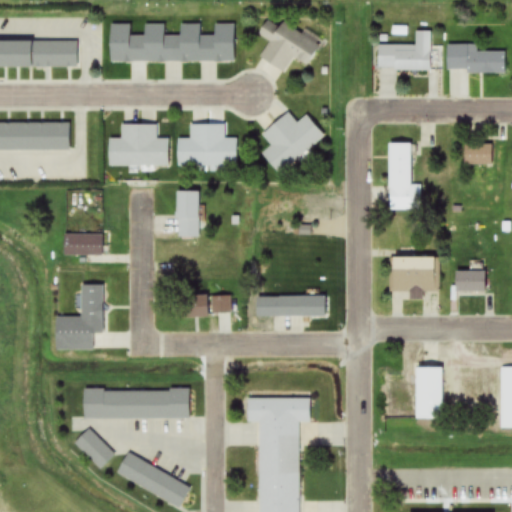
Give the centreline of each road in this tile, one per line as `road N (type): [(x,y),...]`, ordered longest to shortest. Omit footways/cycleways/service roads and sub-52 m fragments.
road 1 (residential): [(142,197),(147,345),(333,347),(381,330),(511,328)]
road 2 (residential): [(358,511),(358,119),(371,112)]
road 3 (residential): [(0,96),(250,95)]
road 4 (residential): [(215,511),(217,345)]
road 5 (residential): [(371,112),(511,111)]
